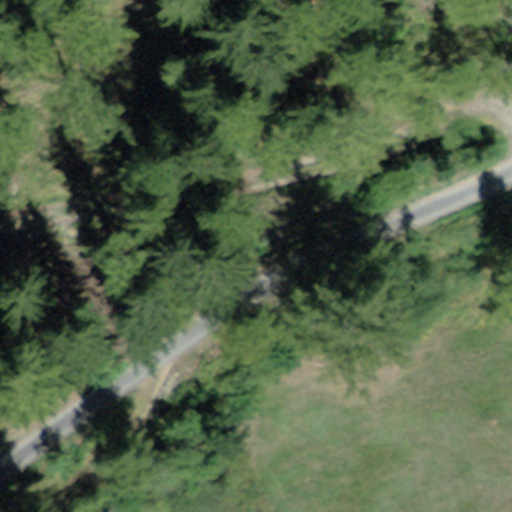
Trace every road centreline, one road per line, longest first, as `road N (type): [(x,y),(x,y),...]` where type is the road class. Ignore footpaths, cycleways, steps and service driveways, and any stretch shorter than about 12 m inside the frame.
road 1 (unclassified): [(0,470),(186,338),(389,227),(511,171)]
road 2 (track): [(511,141),(460,142),(69,218),(0,239)]
